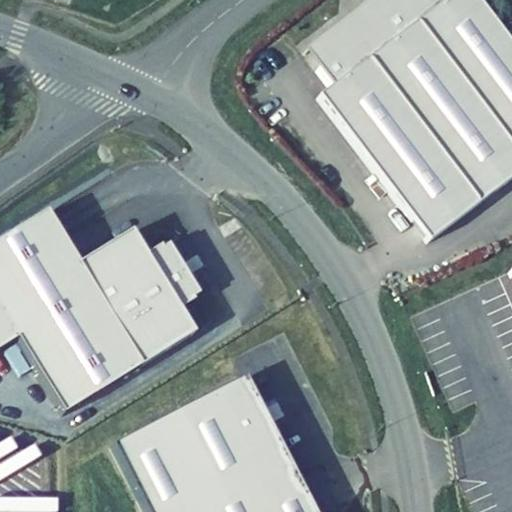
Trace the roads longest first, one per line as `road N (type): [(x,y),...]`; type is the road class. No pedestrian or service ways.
road 1 (residential): [(149,96),(246,164),(330,260),(387,374),(417,511)]
road 2 (residential): [(0,32),(149,96)]
road 3 (residential): [(149,96),(188,46),(243,0)]
